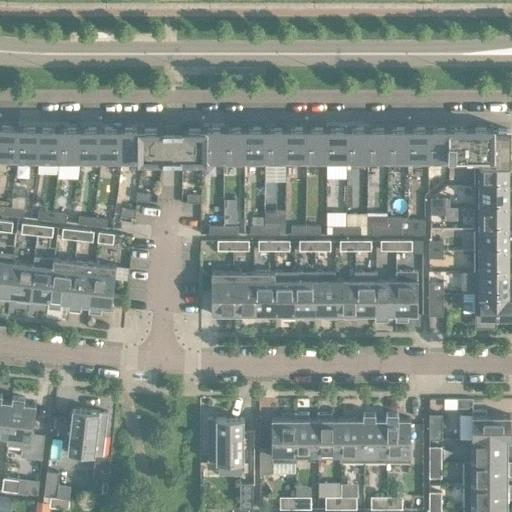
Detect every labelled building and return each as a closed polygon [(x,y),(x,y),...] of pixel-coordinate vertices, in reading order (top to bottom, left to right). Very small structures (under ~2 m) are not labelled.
[(480,111),(414,112),(414,121),(480,120),(480,111)] [(0,160),(14,162),(16,162),(18,126),(0,124),(0,160)] [(16,162),(37,163),(38,126),(34,126),(18,126),(16,162)] [(57,128),(38,126),(37,163),(59,163),(59,127),(57,127),(57,128)] [(59,163),(79,163),(79,127),(59,127),(59,163)] [(79,163),(100,163),(100,127),(79,128),(79,127),(79,163)] [(119,128),(100,127),(100,163),(120,163),(120,127),(119,127),(119,128)] [(141,163),(141,127),(120,127),(120,163),(141,163)] [(141,127),(141,163),(141,156),(162,156),(171,156),(171,129),(162,129),(141,129),(141,127)] [(181,129),(171,129),(171,156),(181,156),(202,156),(202,163),(202,127),(201,127),(201,129),(181,129)] [(223,163),(223,127),(202,127),(202,163),(223,163)] [(223,127),(223,163),(243,163),(243,127),(224,128),(223,127)] [(244,128),(244,127),(243,127),(243,163),(264,163),(264,127),(244,128)] [(265,127),(264,127),(264,163),(285,163),(285,127),(265,128),(265,127)] [(285,128),(285,127),(285,163),(305,163),(305,127),(285,128)] [(306,127),(305,127),(305,163),(325,163),(325,127),(306,128),(306,127)] [(326,128),(326,127),(325,127),(325,163),(346,163),(346,127),(326,128)] [(347,127),(346,127),(346,163),(366,163),(366,127),(347,128),(347,127)] [(367,128),(367,127),(366,127),(366,163),(386,163),(386,127),(367,128)] [(387,127),(386,127),(386,163),(407,163),(407,127),(387,128),(387,127)] [(408,128),(408,127),(407,127),(407,163),(427,163),(427,127),(408,128)] [(428,127),(427,127),(427,163),(448,163),(448,127),(428,128),(428,127)] [(449,128),(448,127),(448,163),(474,163),(474,162),(511,162),(511,161),(510,161),(510,129),(491,129),(491,127),(470,128),(470,127),(449,128)] [(511,183),(511,162),(474,162),(474,163),(474,183),(511,183)] [(474,205),(511,205),(511,183),(474,183),(474,205)] [(149,201),(150,192),(136,190),(135,199),(149,201)] [(187,202),(200,201),(200,193),(187,193),(187,202)] [(429,196),(429,205),(444,205),(444,196),(429,196)] [(0,212),(8,213),(9,205),(0,203),(0,212)] [(23,207),(9,205),(8,213),(22,215),(23,207)] [(444,205),(429,205),(430,213),(444,213),(444,205)] [(511,227),(511,205),(474,205),(474,227),(511,227)] [(120,215),(134,216),(135,208),(121,206),(120,215)] [(36,217),(51,219),(52,210),(37,208),(36,217)] [(65,220),(66,212),(52,210),(51,219),(65,220)] [(223,211),(223,224),(235,224),(235,211),(223,211)] [(77,222),(91,223),(92,215),(78,213),(77,222)] [(367,233),(387,233),(387,216),(387,213),(366,213),(367,233)] [(106,225),(107,216),(92,215),(91,223),(106,225)] [(250,233),(264,233),(264,224),(264,216),(252,216),(252,224),(250,224),(250,233)] [(407,217),(387,216),(387,233),(407,233),(407,219),(407,217)] [(130,220),(122,218),(121,227),(129,228),(130,220)] [(0,229),(11,231),(12,220),(0,219),(0,229)] [(424,219),(407,219),(407,233),(424,233),(424,219)] [(20,232),(36,234),(37,223),(21,221),(20,232)] [(51,235),(52,225),(37,223),(36,234),(51,235)] [(208,232),(223,232),(223,224),(208,224),(208,232)] [(235,224),(223,224),(223,232),(237,232),(237,224),(235,224)] [(278,233),(278,224),(264,224),(264,233),(278,233)] [(291,233),(305,233),(305,224),(291,224),(291,233)] [(320,233),(320,224),(305,224),(305,233),(320,233)] [(331,233),(346,233),(346,224),(331,224),(331,233)] [(360,224),(346,224),(346,233),(360,233),(360,224)] [(61,236),(76,238),(77,228),(62,226),(61,236)] [(511,248),(511,227),(474,227),(474,248),(511,248)] [(92,240),(93,230),(77,228),(76,238),(92,240)] [(112,242),(113,232),(98,231),(96,241),(112,242)] [(217,239),(217,249),(232,249),(232,239),(217,239)] [(248,239),(232,239),(232,249),(248,249),(248,239)] [(257,249),(273,249),(273,239),(257,239),(257,249)] [(289,239),(273,239),(273,249),(289,249),(289,239)] [(298,249),(314,249),(314,239),(298,239),(298,249)] [(330,239),(314,239),(314,249),(330,249),(330,239)] [(339,249),(355,249),(355,239),(339,239),(339,249)] [(370,239),(355,239),(355,249),(370,249),(370,239)] [(380,249),(395,249),(395,239),(380,239),(380,249)] [(411,249),(411,239),(395,239),(395,249),(411,249)] [(428,240),(428,248),(442,248),(442,240),(428,240)] [(428,257),(442,257),(442,248),(428,248),(428,257)] [(474,270),(511,270),(511,248),(474,248),(474,270)] [(13,252),(0,250),(0,298),(7,299),(13,252)] [(14,252),(13,252),(7,299),(8,300),(9,295),(16,296),(15,300),(28,302),(32,263),(13,261),(14,252)] [(29,302),(29,297),(47,299),(47,304),(48,304),(53,257),(52,257),(51,265),(32,263),(28,302),(29,302)] [(74,259),(53,257),(48,304),(60,305),(60,301),(68,302),(67,306),(68,306),(74,259)] [(88,309),(94,261),(74,259),(68,306),(80,308),(80,303),(88,304),(87,309),(88,309)] [(116,264),(94,261),(88,309),(100,310),(101,305),(111,306),(116,264)] [(211,313),(232,313),(232,270),(211,270),(211,313)] [(232,270),(232,313),(252,313),(252,270),(232,270)] [(252,313),(273,313),(273,270),(252,270),(252,313)] [(281,313),(281,317),(293,317),(294,270),(273,270),(273,313),(281,313)] [(302,318),(314,317),(314,270),(294,270),(293,317),(295,317),(295,313),(302,313),(302,318)] [(322,317),(334,317),(334,278),(335,278),(335,270),(314,270),(314,317),(315,317),(315,313),(322,313),(322,317)] [(342,317),(355,317),(354,270),(353,270),(353,278),(335,278),(334,278),(334,317),(335,317),(335,313),(342,313),(342,317)] [(374,313),(374,317),(375,317),(375,270),(354,270),(355,317),(356,317),(356,313),(374,313)] [(394,317),(396,317),(396,278),(376,278),(376,270),(375,270),(375,317),(387,317),(387,313),(394,313),(394,317)] [(474,291),(511,291),(511,270),(474,270),(462,270),(462,291),(474,291)] [(417,313),(417,278),(396,278),(396,317),(407,317),(407,313),(417,313)] [(428,281),(428,289),(442,289),(442,281),(428,281)] [(442,314),(442,289),(428,289),(428,314),(442,314)] [(511,296),(511,291),(474,291),(474,327),(496,327),(496,314),(511,314),(511,296)] [(5,444),(6,444),(12,395),(11,395),(11,399),(1,398),(1,393),(0,393),(0,434),(6,435),(5,444)] [(23,401),(24,396),(12,395),(6,444),(21,445),(20,455),(41,458),(44,432),(32,431),(36,402),(23,401)] [(472,404),(472,398),(456,398),(456,407),(468,407),(472,404)] [(107,411),(71,407),(66,450),(102,454),(107,411)] [(471,409),(471,438),(510,438),(510,414),(485,414),(485,409),(471,409)] [(295,452),(295,412),(294,412),(294,417),(271,417),(270,445),(259,445),(259,471),(272,471),(272,461),(295,461),(295,452)] [(308,417),(308,412),(295,412),(295,452),(317,452),(317,412),(316,412),(316,417),(308,417)] [(331,417),(331,412),(317,412),(317,452),(340,452),(340,417),(331,417)] [(362,417),(340,417),(340,452),(340,461),(363,461),(363,412),(362,412),(362,417)] [(374,417),(374,412),(363,412),(363,461),(386,461),(386,412),(385,412),(385,417),(374,417)] [(397,412),(386,412),(386,461),(410,461),(410,417),(397,417),(397,412)] [(428,438),(441,438),(441,413),(428,413),(428,438)] [(215,441),(207,441),(207,460),(218,460),(241,461),(243,461),(243,417),(215,417),(215,441)] [(510,439),(510,438),(471,438),(471,459),(463,459),(463,461),(511,461),(511,460),(507,460),(507,439),(510,439)] [(428,461),(440,461),(440,445),(428,445),(428,461)] [(48,448),(43,494),(56,496),(61,449),(48,448)] [(440,476),(440,461),(428,461),(428,476),(440,476)] [(511,474),(511,461),(463,461),(463,483),(511,483),(507,483),(507,474),(511,474)] [(3,477),(1,489),(17,491),(18,479),(3,477)] [(239,507),(252,507),(252,482),(239,482),(239,507)] [(463,483),(463,506),(511,506),(511,505),(507,505),(507,497),(511,497),(511,483),(463,483)] [(428,490),(428,506),(440,506),(440,490),(428,490)] [(68,508),(69,498),(50,495),(49,506),(68,508)] [(279,507),(295,507),(295,495),(279,495),(279,507)] [(311,495),(295,495),(295,507),(311,507),(311,495)] [(325,507),(340,507),(340,495),(325,495),(325,507)] [(356,495),(340,495),(340,507),(356,507),(356,495)] [(370,507),(386,507),(386,495),(370,495),(370,507)] [(402,495),(386,495),(386,507),(402,507),(402,495)]
